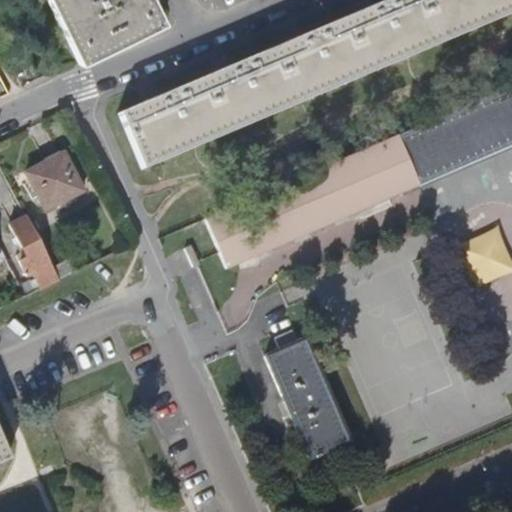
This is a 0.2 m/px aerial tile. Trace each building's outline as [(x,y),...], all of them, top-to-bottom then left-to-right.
[(135,0),(37,0),(63,57),(145,21),(135,0)] [(140,170),(511,12),(511,0),(391,0),(377,6),(319,31),(225,71),(162,97),(117,116),(140,170)] [(511,81),(205,215),(226,262),(511,138),(511,81)] [(81,194),(62,156),(23,176),(42,213),(81,194)] [(44,286),(55,281),(48,267),(24,219),(9,227),(24,260),(18,263),(26,279),(37,273),(44,286)] [(457,241),(471,286),(511,273),(511,263),(501,228),(457,241)] [(198,260),(191,243),(167,255),(175,272),(198,260)] [(64,257),(48,267),(55,281),(72,272),(64,257)] [(349,435),(303,333),(264,351),(308,454),(349,435)]
